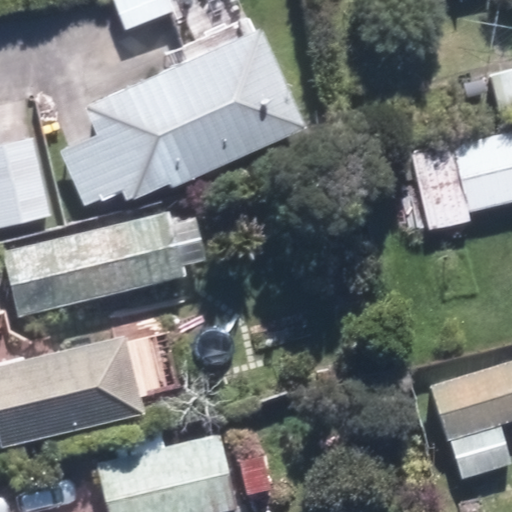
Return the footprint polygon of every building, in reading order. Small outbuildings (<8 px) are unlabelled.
[(175,11),(170,0),(117,0),(131,31),(175,11)] [(251,25),(88,102),(103,133),(71,149),(93,195),(126,180),(131,190),(166,173),(169,180),(296,119),(251,25)] [(511,132),(415,153),(428,214),(511,196),(511,132)] [(31,141),(0,147),(0,220),(44,212),(31,141)] [(9,253),(22,306),(179,269),(166,215),(9,253)] [(0,439),(136,406),(119,338),(0,367),(0,439)] [(511,368),(438,387),(448,430),(511,413),(511,368)] [(103,462),(114,511),(196,511),(231,504),(215,436),(103,462)]
